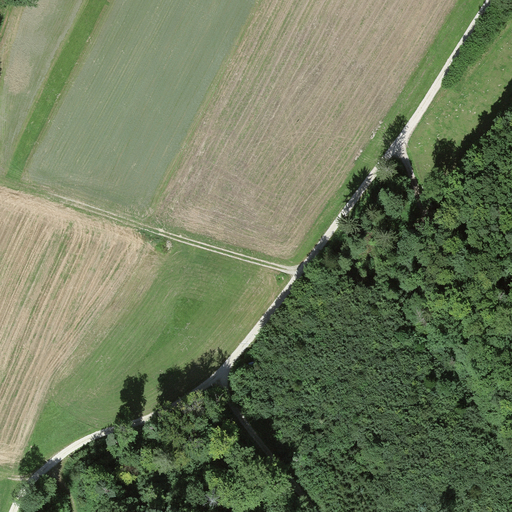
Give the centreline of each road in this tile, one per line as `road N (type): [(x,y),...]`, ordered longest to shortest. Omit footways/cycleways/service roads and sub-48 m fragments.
road 1 (track): [(488,0),(395,146),(219,375),(58,454),(27,481),(12,511)]
road 2 (track): [(0,177),(299,274)]
road 3 (track): [(219,375),(226,397),(314,511)]
road 4 (track): [(511,110),(435,182),(417,186)]
